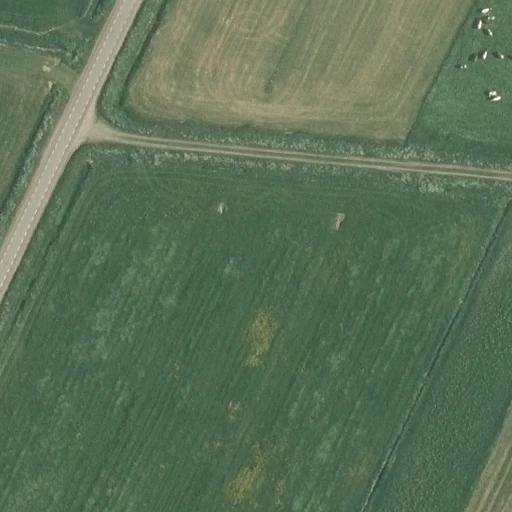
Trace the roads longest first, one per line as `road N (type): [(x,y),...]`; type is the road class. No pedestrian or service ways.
road 1 (track): [(71,127),(511,169)]
road 2 (tertiary): [(0,279),(131,0)]
